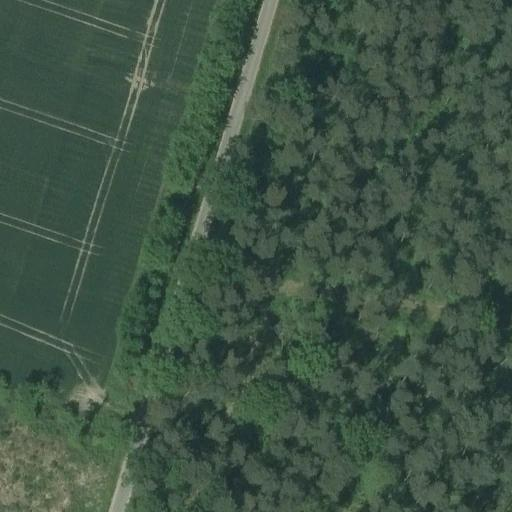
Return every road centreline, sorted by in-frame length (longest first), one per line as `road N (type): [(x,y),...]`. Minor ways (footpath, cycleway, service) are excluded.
road 1 (unclassified): [(275,0),(121,511)]
road 2 (track): [(192,275),(511,317)]
